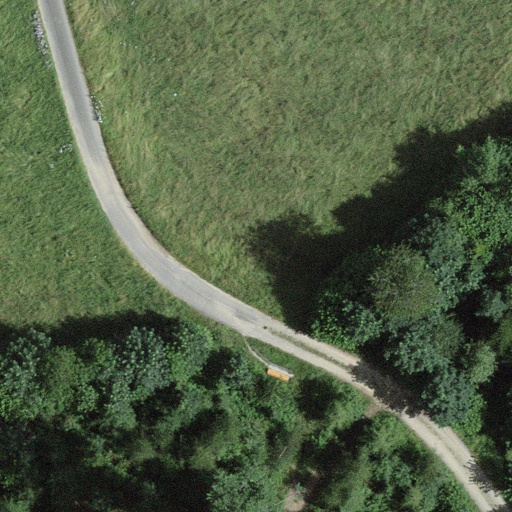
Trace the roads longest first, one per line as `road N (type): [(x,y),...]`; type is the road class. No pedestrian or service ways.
road 1 (track): [(501,511),(392,387),(203,293)]
road 2 (unclassified): [(203,293),(158,264),(114,203),(53,0)]
road 3 (track): [(313,348),(252,511)]
